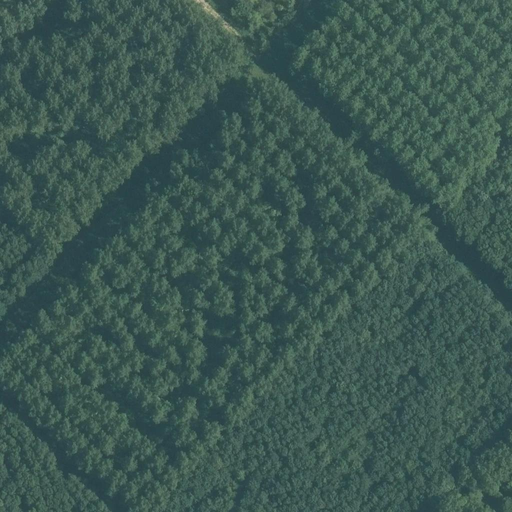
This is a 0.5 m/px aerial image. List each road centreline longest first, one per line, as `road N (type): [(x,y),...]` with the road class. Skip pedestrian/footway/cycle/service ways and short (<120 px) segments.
road 1 (track): [(511,306),(282,84),(237,66),(167,0)]
road 2 (track): [(251,75),(0,344)]
